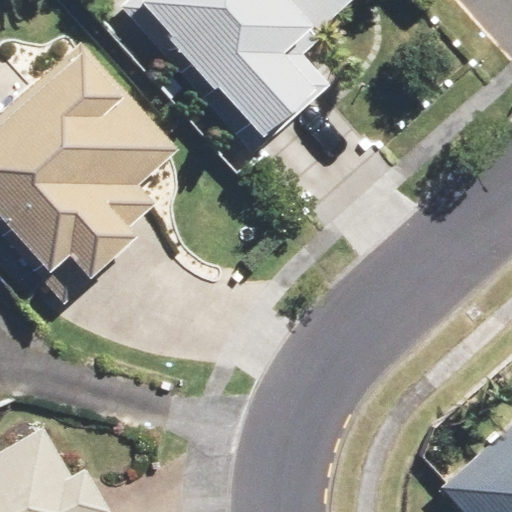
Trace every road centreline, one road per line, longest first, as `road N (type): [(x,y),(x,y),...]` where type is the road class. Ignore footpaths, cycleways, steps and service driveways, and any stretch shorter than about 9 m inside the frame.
road 1 (residential): [(341,339),(511,186)]
road 2 (residential): [(282,511),(282,457),(341,339)]
